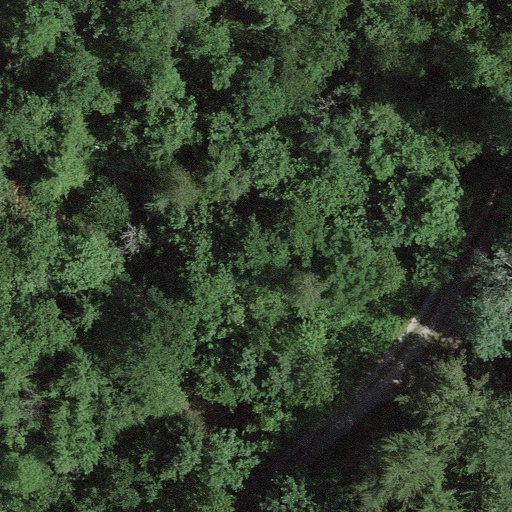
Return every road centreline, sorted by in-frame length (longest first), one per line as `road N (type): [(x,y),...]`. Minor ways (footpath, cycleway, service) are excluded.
road 1 (track): [(511,170),(402,370)]
road 2 (track): [(402,370),(227,511)]
road 3 (track): [(511,433),(402,370)]
